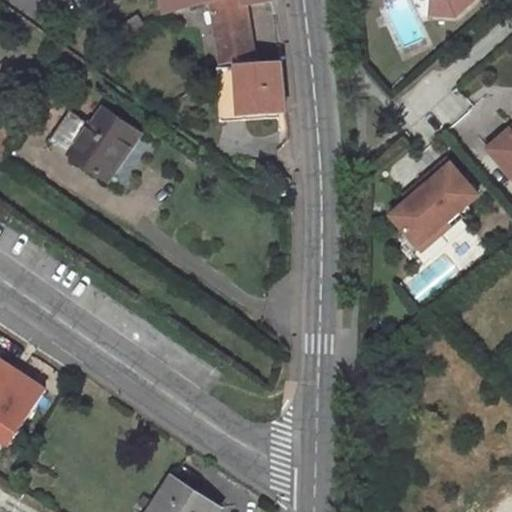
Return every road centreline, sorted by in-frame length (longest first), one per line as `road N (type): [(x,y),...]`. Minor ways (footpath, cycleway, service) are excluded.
road 1 (tertiary): [(302,0),(320,185),(313,474)]
road 2 (unclassified): [(313,474),(193,413),(0,279)]
road 3 (residential): [(511,22),(400,122)]
